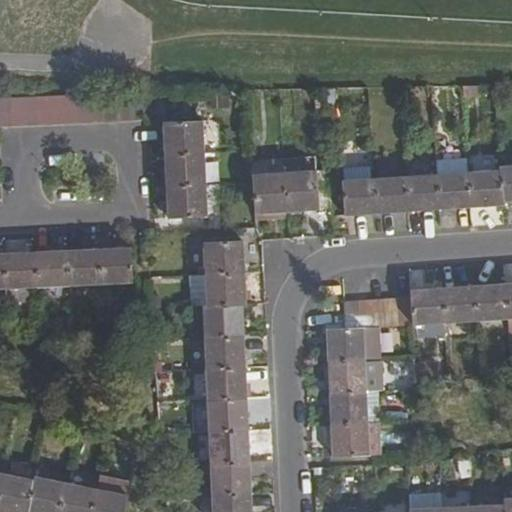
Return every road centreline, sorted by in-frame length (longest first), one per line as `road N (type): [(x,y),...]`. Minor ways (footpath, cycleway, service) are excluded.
road 1 (track): [(0,54),(160,47),(201,34),(511,50)]
road 2 (residential): [(296,511),(282,353),(285,312),(307,276),(336,260),(511,247)]
road 3 (residential): [(19,216),(133,211),(130,138),(16,142)]
